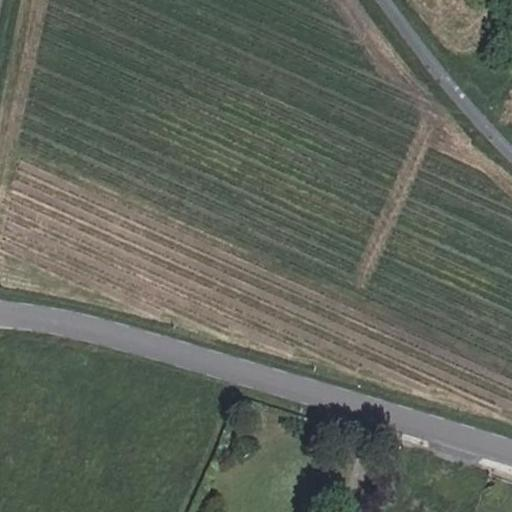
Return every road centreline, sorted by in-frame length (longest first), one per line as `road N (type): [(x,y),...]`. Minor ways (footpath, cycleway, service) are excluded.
road 1 (tertiary): [(0,313),(57,319),(511,452)]
road 2 (unclassified): [(391,0),(511,146)]
